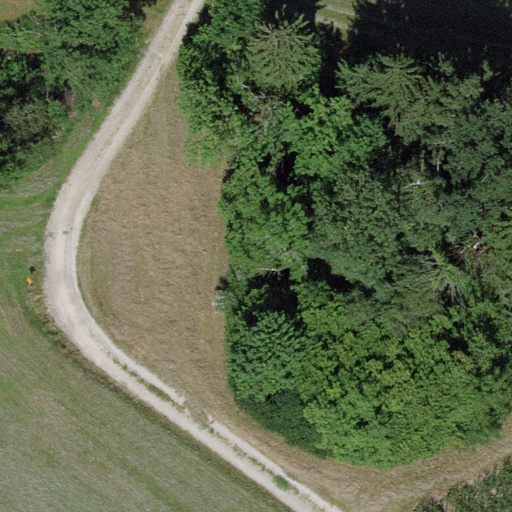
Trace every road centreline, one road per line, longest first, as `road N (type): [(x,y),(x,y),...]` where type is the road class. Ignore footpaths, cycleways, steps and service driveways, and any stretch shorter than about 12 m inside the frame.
road 1 (track): [(203,0),(75,213),(69,287),(104,349),(326,511)]
road 2 (track): [(293,0),(340,24),(511,61)]
